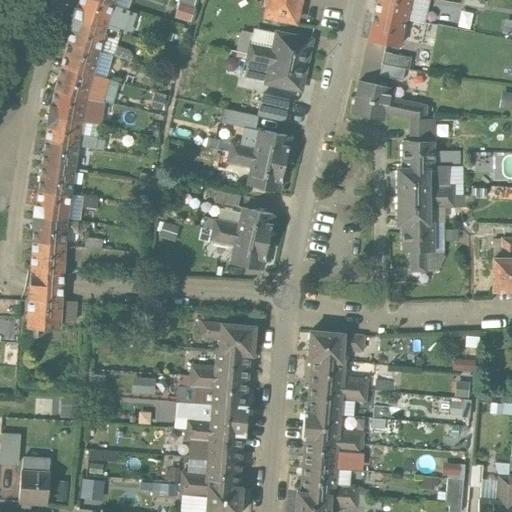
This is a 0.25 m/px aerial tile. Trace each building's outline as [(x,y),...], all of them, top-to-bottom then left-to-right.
[(112,6),(96,0),(79,0),(76,8),(75,8),(72,18),(104,28),(107,20),(112,6)] [(268,0),(269,0),(265,16),(294,22),(299,0),(268,0)] [(409,0),(376,0),(374,14),(405,21),(409,0)] [(192,9),(179,5),(176,16),(189,20),(192,9)] [(405,21),(374,14),(368,40),(399,47),(405,21)] [(104,28),(72,18),(69,28),(71,28),(67,42),(98,51),(104,28)] [(433,25),(417,22),(414,32),(431,36),(433,25)] [(252,35),(240,32),(237,51),(248,53),(250,43),(251,43),(252,35)] [(310,41),(277,34),(274,48),(251,43),(250,43),(248,53),(305,66),(305,63),(306,63),(308,61),(309,57),(308,54),(307,54),(310,41)] [(98,51),(67,42),(60,67),(91,75),(98,51)] [(180,52),(166,47),(163,56),(178,61),(180,52)] [(248,53),(237,51),(233,67),(233,68),(244,70),(246,64),(248,53)] [(305,66),(248,53),(246,64),(252,65),(249,79),(300,90),(302,77),(303,77),(305,75),(306,71),(305,69),(304,69),(305,66)] [(411,59),(384,53),(381,65),(404,70),(408,70),(411,59)] [(123,60),(111,55),(108,64),(120,68),(123,60)] [(244,70),(233,68),(233,67),(227,66),(226,75),(249,79),(252,65),(246,64),(244,70)] [(404,70),(381,65),(379,76),(402,81),(404,70)] [(91,75),(60,67),(53,91),(80,97),(85,98),(97,101),(103,79),(91,75)] [(390,89),(358,82),(351,114),(383,121),(385,113),(404,117),(407,102),(388,98),(390,89)] [(80,97),(53,91),(51,106),(49,105),(47,116),(81,122),(98,125),(102,102),(97,101),(85,98),(80,97)] [(425,106),(407,102),(404,117),(410,118),(410,117),(425,118),(425,106)] [(81,122),(47,116),(45,126),(47,126),(45,141),(77,145),(77,146),(89,148),(91,138),(78,136),(81,122)] [(425,118),(410,117),(410,118),(410,142),(402,142),(402,169),(402,170),(428,170),(428,171),(433,171),(433,142),(424,142),(425,118)] [(259,131),(246,131),(243,145),(231,142),(229,152),(284,164),(289,137),(259,130),(259,131)] [(104,141),(91,138),(89,148),(102,150),(104,141)] [(231,142),(218,139),(216,150),(220,151),(229,152),(231,142)] [(77,145),(45,141),(41,166),(73,170),(77,146),(77,145)] [(229,152),(220,151),(216,168),(225,169),(227,163),(226,162),(229,152)] [(284,164),(229,152),(226,162),(227,163),(251,168),(247,185),(278,192),(284,164)] [(73,170),(41,166),(37,191),(70,194),(73,170)] [(428,170),(402,170),(402,169),(397,169),(397,197),(453,197),(453,186),(428,186),(428,171),(428,170)] [(175,188),(166,184),(160,195),(169,199),(175,188)] [(499,188),(487,188),(487,200),(498,200),(499,188)] [(70,194),(37,191),(35,205),(34,205),(32,216),(66,218),(70,194)] [(239,196),(217,191),(214,202),(237,207),(239,196)] [(148,196),(133,194),(132,201),(147,204),(148,196)] [(97,198),(81,196),(80,207),(96,209),(97,198)] [(453,197),(397,197),(397,224),(402,225),(402,224),(428,224),(428,222),(428,208),(453,207),(453,197)] [(273,215),(242,208),(238,225),(214,220),(212,230),(267,242),(273,215)] [(66,218),(32,216),(31,226),(33,226),(32,241),(64,243),(66,218)] [(214,220),(204,218),(202,228),(212,230),(214,220)] [(428,224),(402,224),(402,225),(402,251),(410,251),(410,271),(424,271),(436,271),(443,259),(442,222),(428,222),(428,224)] [(173,228),(164,223),(159,233),(168,238),(173,228)] [(212,230),(202,228),(200,238),(210,240),(212,230)] [(267,242),(212,230),(210,240),(234,246),(230,263),(261,269),(267,242)] [(98,239),(88,238),(87,247),(97,248),(97,247),(98,239)] [(511,238),(501,239),(501,258),(492,258),(492,290),(511,290),(511,238)] [(64,243),(32,241),(29,284),(28,298),(30,298),(30,299),(43,300),(43,299),(45,299),(45,300),(59,301),(59,300),(60,300),(61,286),(64,243)] [(87,247),(85,257),(110,260),(112,249),(97,247),(97,248),(87,247)] [(30,299),(29,299),(30,298),(28,298),(26,327),(37,327),(58,329),(59,320),(74,321),(76,302),(60,301),(60,300),(59,300),(59,301),(45,300),(45,299),(43,299),(43,300),(30,299)] [(254,326),(221,323),(221,324),(201,322),(200,336),(220,338),(219,350),(218,351),(248,354),(248,355),(252,355),(254,326)] [(37,327),(28,327),(28,337),(36,337),(37,327)] [(343,334),(310,331),(307,360),(311,360),(311,359),(341,362),(341,361),(342,349),(362,351),(363,336),(343,334)] [(248,354),(218,351),(219,350),(217,350),(215,367),(190,365),(189,376),(245,380),(248,355),(248,354)] [(341,362),(311,359),(311,360),(309,386),(365,391),(366,380),(341,378),(343,361),(341,361),(341,362)] [(245,380),(189,376),(180,375),(179,385),(177,401),(243,407),(243,406),(245,380)] [(152,380),(138,379),(137,391),(151,392),(152,380)] [(391,381),(375,380),(374,391),(390,392),(391,381)] [(471,385),(461,384),(460,396),(470,397),(471,385)] [(365,391),(309,386),(307,411),(307,412),(338,415),(340,399),(365,401),(365,391)] [(74,401),(63,400),(63,412),(73,413),(74,401)] [(243,407),(177,401),(175,418),(186,419),(185,429),(241,434),(241,435),(244,435),(246,406),(243,406),(243,407)] [(387,407),(373,406),(372,418),(387,419),(387,407)] [(338,415),(307,412),(307,411),(304,411),(302,440),(305,440),(305,439),(361,443),(362,433),(337,431),(338,415)] [(186,419),(175,418),(175,419),(178,419),(177,428),(185,429),(186,419)] [(384,419),(372,418),(371,428),(383,429),(384,419)] [(185,429),(177,428),(175,439),(184,440),(185,429)] [(241,434),(185,429),(184,440),(209,441),(208,458),(239,460),(241,435),(241,434)] [(361,443),(305,439),(305,440),(302,466),(334,468),(351,470),(353,454),(360,454),(361,443)] [(49,460),(22,458),(21,470),(20,470),(18,502),(46,504),(48,472),(49,460)] [(239,460),(208,458),(206,474),(181,472),(181,483),(237,487),(237,486),(239,460)] [(482,466),(470,465),(469,486),(480,487),(482,466)] [(334,468),(302,466),(300,491),(300,492),(356,497),(357,486),(332,484),(334,468)] [(381,473),(368,472),(367,481),(380,482),(381,473)] [(495,500),(478,499),(476,511),(505,511),(508,476),(497,475),(495,500)] [(459,511),(462,478),(446,477),(444,505),(448,505),(447,511),(458,511),(459,511)] [(100,500),(101,479),(79,478),(78,499),(100,500)] [(160,483),(152,483),(152,490),(160,491),(160,483)] [(175,484),(160,483),(160,491),(174,492),(175,484)] [(237,487),(181,483),(180,493),(206,495),(205,511),(238,511),(241,486),(237,486),(237,487)] [(356,497),(300,492),(300,491),(296,491),(294,511),(328,511),(329,505),(356,507),(356,497)] [(400,503),(382,502),(382,511),(400,511),(400,503)]
